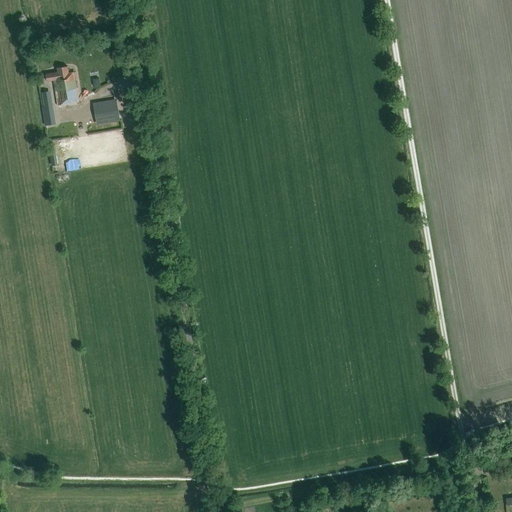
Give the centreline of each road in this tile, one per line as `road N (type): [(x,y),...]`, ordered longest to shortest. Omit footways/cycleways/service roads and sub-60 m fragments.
road 1 (unclassified): [(211,482),(128,0)]
road 2 (track): [(387,0),(463,439)]
